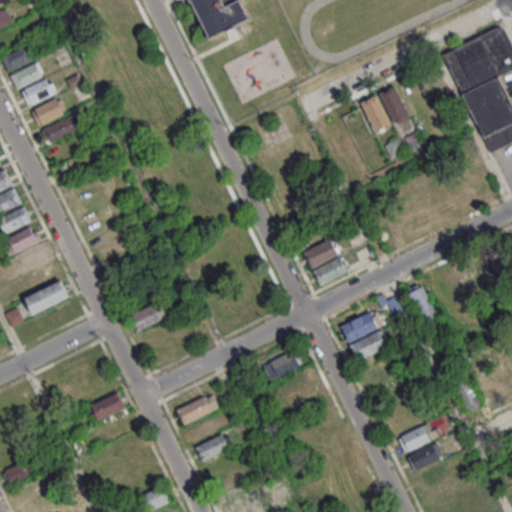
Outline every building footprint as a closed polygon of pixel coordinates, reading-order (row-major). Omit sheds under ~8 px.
[(128,11),(122,0),(111,0),(96,8),(103,23),(128,11)] [(189,0),(207,38),(249,19),(240,0),(189,0)] [(0,27),(13,22),(7,8),(0,10),(0,27)] [(486,152),(511,141),(511,105),(499,74),(511,68),(511,46),(504,26),(445,50),(486,152)] [(4,60),(11,74),(36,61),(29,47),(4,60)] [(13,77),(20,91),(45,78),(38,64),(13,77)] [(24,92),(31,108),(57,95),(49,80),(24,92)] [(410,116),(394,85),(379,93),(395,124),(410,116)] [(361,102),(375,131),(390,124),(376,95),(361,102)] [(34,113),(41,127),(66,114),(59,100),(34,113)] [(158,134),(183,127),(178,108),(152,116),(158,134)] [(47,130),(55,144),(80,131),(73,117),(47,130)] [(0,175),(0,194),(15,186),(8,171),(0,175)] [(192,208),(219,198),(213,183),(186,194),(192,208)] [(0,198),(0,218),(25,205),(17,190),(0,198)] [(203,230),(228,219),(221,202),(196,212),(203,230)] [(1,221),(9,236),(34,223),(26,208),(1,221)] [(101,253),(129,244),(124,228),(96,236),(101,253)] [(7,241),(15,257),(40,244),(32,229),(7,241)] [(338,255),(331,238),(303,250),(310,267),(338,255)] [(28,267),(47,258),(41,244),(22,252),(28,267)] [(491,275),(503,269),(496,253),(484,259),(491,275)] [(348,271),(341,256),(313,270),(320,284),(348,271)] [(31,270),(36,285),(57,277),(52,263),(31,270)] [(457,298),(472,290),(459,267),(444,275),(457,298)] [(232,288),(239,303),(266,289),(259,275),(232,288)] [(25,297),(32,313),(69,297),(62,280),(25,297)] [(437,314),(423,285),(408,292),(423,322),(437,314)] [(387,301),(394,313),(402,308),(396,297),(387,301)] [(131,320),(139,335),(169,320),(161,304),(131,320)] [(351,343),(379,323),(369,309),(340,329),(351,343)] [(388,346),(380,330),(350,345),(357,360),(388,346)] [(303,364),(296,349),(263,365),(270,380),(303,364)] [(491,367),(504,394),(511,390),(511,372),(506,360),(491,367)] [(312,383),(305,369),(279,382),(286,396),(312,383)] [(497,399),(490,371),(475,375),(482,403),(497,399)] [(467,412),(481,404),(468,379),(454,386),(467,412)] [(91,404),(98,420),(125,406),(117,391),(91,404)] [(218,408),(211,392),(176,408),(184,423),(218,408)] [(215,416),(186,425),(191,441),(220,431),(215,416)] [(433,441),(429,425),(399,433),(403,449),(433,441)] [(233,445),(226,431),(194,448),(201,462),(233,445)] [(0,466),(25,456),(19,441),(0,449),(0,466)] [(407,456),(415,470),(444,456),(437,441),(407,456)] [(3,471),(9,485),(37,473),(31,458),(3,471)] [(174,511),(163,485),(140,495),(147,511),(174,511)] [(222,500),(227,511),(239,511),(260,503),(252,487),(222,500)]
